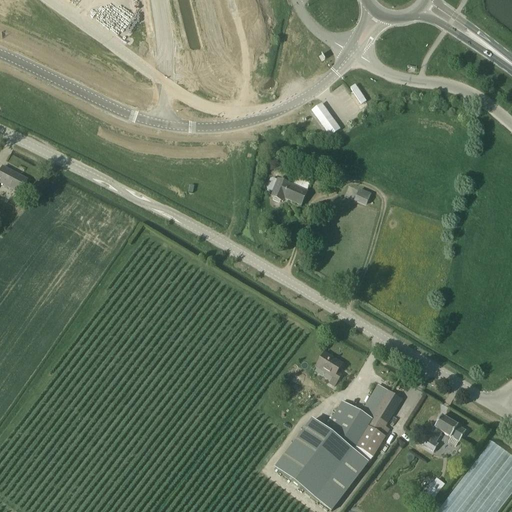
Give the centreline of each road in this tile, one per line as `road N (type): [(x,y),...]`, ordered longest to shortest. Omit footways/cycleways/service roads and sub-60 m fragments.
road 1 (unclassified): [(491,402),(231,248),(0,130)]
road 2 (tertiary): [(165,124),(212,127),(265,117),(318,88),(351,53)]
road 3 (tertiary): [(0,55),(165,124)]
road 4 (unclassified): [(511,125),(456,87),(390,75),(351,53)]
